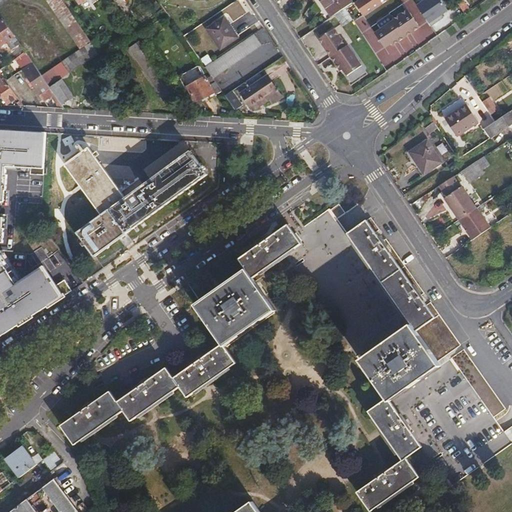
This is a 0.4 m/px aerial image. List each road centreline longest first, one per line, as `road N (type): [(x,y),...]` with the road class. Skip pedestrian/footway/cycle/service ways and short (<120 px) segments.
road 1 (residential): [(0,436),(132,300),(341,154)]
road 2 (residential): [(329,138),(0,357)]
road 3 (residential): [(0,116),(329,132)]
road 4 (residential): [(358,153),(461,298),(488,306),(511,289)]
road 5 (residential): [(339,119),(261,0)]
